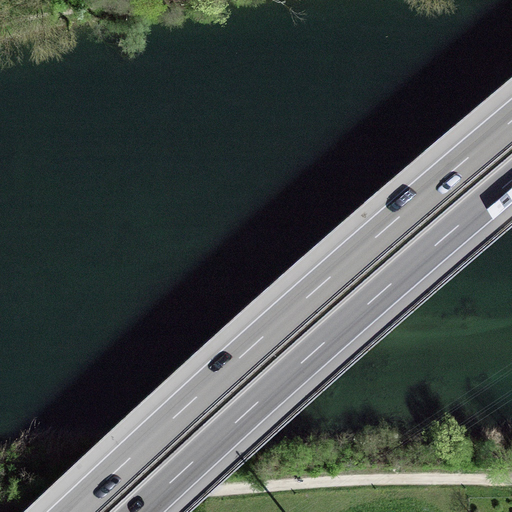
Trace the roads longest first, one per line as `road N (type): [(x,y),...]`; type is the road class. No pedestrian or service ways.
road 1 (motorway): [(511,120),(71,511)]
road 2 (track): [(0,348),(400,0)]
road 3 (track): [(511,480),(369,479),(0,503)]
road 4 (motorway): [(138,511),(511,179)]
